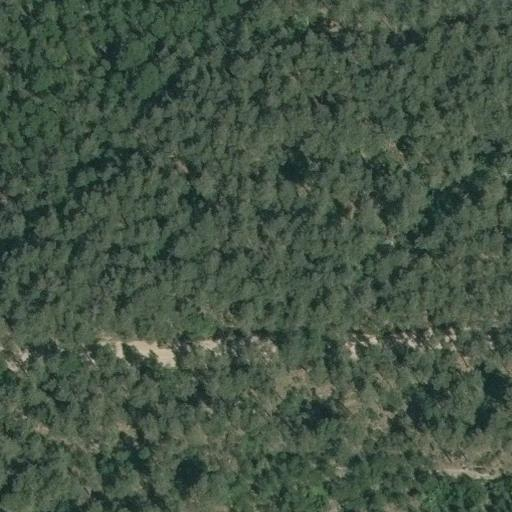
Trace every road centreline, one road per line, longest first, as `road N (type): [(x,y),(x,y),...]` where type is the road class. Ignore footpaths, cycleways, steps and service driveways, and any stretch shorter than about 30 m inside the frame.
road 1 (track): [(0,358),(511,337)]
road 2 (track): [(266,0),(0,267)]
